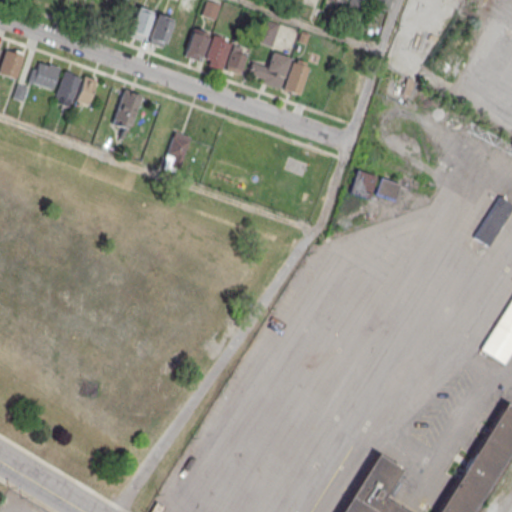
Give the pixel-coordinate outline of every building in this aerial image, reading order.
[(365,0),(348,0),(348,4),(363,9),(365,0)] [(372,0),(370,8),(386,13),(389,0),(372,0)] [(136,6),(126,34),(142,39),(152,11),(136,6)] [(155,13),(146,41),(162,46),(172,18),(155,13)] [(174,19),(164,47),(181,53),(190,25),(174,19)] [(270,46),(277,25),(265,21),(258,41),(270,46)] [(192,26),(182,54),(199,59),(209,31),(192,26)] [(212,33),(202,61),(219,67),(229,39),(212,33)] [(247,49),(232,44),(224,71),(239,75),(247,49)] [(0,73),(15,79),(23,52),(5,46),(0,62),(0,73)] [(272,52),(261,82),(278,88),(289,57),(272,52)] [(49,91),(59,68),(36,59),(27,81),(49,91)] [(292,61),(282,89),(298,94),(308,66),(292,61)] [(63,72),(53,100),(69,105),(79,77),(63,72)] [(87,105),(96,80),(84,75),(75,100),(87,105)] [(111,124),(128,129),(140,94),(122,89),(111,124)] [(186,134),(170,132),(165,166),(181,168),(186,134)] [(368,199),(376,176),(355,170),(348,192),(368,199)] [(398,185),(379,179),(375,194),(393,200),(398,185)] [(472,238),(487,246),(511,204),(497,195),(472,238)] [(511,354),(511,293),(481,351),(506,365),(511,354)] [(336,511),(374,454),(395,467),(377,496),(402,511),(433,511),(505,401),(511,405),(511,447),(470,511),(336,511)]
